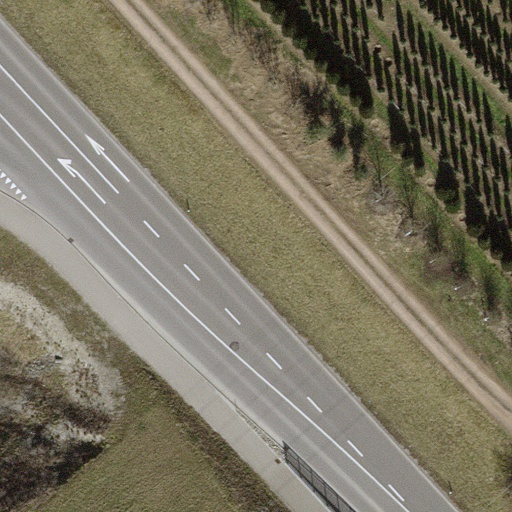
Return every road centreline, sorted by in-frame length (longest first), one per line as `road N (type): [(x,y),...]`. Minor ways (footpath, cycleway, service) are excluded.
road 1 (tertiary): [(0,75),(410,511)]
road 2 (track): [(131,0),(511,410)]
